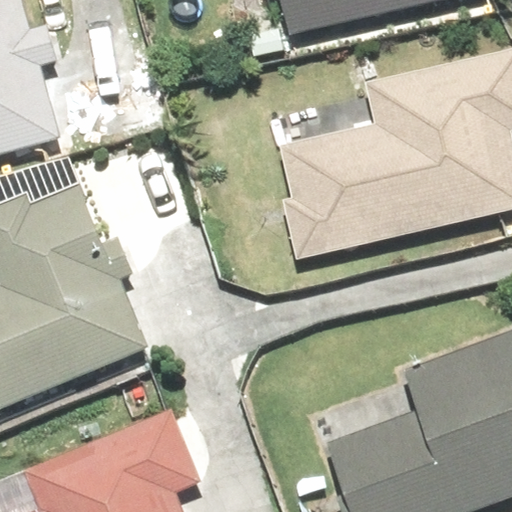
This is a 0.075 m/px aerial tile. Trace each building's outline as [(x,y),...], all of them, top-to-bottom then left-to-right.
[(0,0),(0,162),(75,144),(40,0),(0,0)] [(273,0),(284,42),(465,0),(273,0)] [(286,152),(312,260),(511,211),(511,53),(378,86),(388,127),(286,152)] [(167,81),(114,99),(127,136),(179,119),(167,81)] [(0,294),(0,412),(159,343),(133,282),(149,275),(133,236),(116,244),(91,188),(44,208),(38,195),(0,211),(0,257),(14,288),(0,294)] [(331,449),(353,511),(479,511),(511,500),(511,336),(419,371),(434,411),(331,449)] [(38,511),(194,511),(188,496),(221,482),(191,411),(36,477),(49,507),(38,511)]
